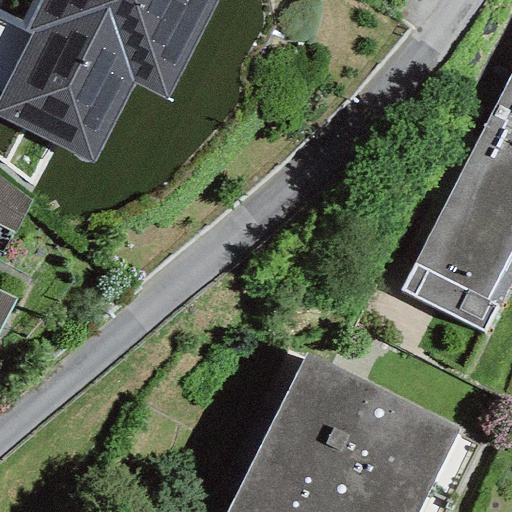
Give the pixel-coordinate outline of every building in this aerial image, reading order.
[(0,0),(0,18),(30,33),(0,93),(0,119),(92,165),(133,83),(166,99),(215,0),(0,0)] [(511,71),(497,102),(511,109),(511,71)] [(484,300),(511,246),(511,109),(497,102),(397,291),(480,335),(495,306),(484,300)] [(0,177),(0,327),(15,299),(0,292),(0,225),(15,234),(31,201),(0,177)] [(418,511),(460,427),(305,351),(225,511),(418,511)]
